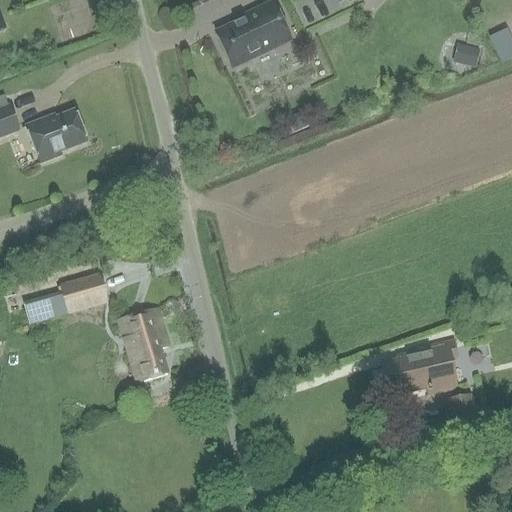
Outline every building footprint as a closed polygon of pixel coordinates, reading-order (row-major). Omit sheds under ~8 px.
[(79,0),(74,0),(55,5),(63,39),(87,33),(79,0)] [(233,69),(291,41),(273,4),(242,19),(243,22),(216,35),(233,69)] [(480,52),(458,46),(453,64),(475,70),(480,52)] [(290,135),(313,124),(306,108),(283,118),(290,135)] [(9,109),(0,112),(0,140),(18,133),(9,109)] [(60,156),(86,145),(74,114),(48,124),(47,121),(26,129),(40,167),(61,158),(60,156)] [(105,301),(98,278),(60,290),(67,313),(105,301)] [(169,349),(158,311),(119,323),(138,386),(168,377),(161,352),(169,349)] [(458,322),(463,338),(484,331),(479,315),(458,322)] [(0,319),(0,339),(4,341),(9,322),(0,319)] [(456,392),(449,361),(458,358),(454,342),(418,351),(418,354),(397,359),(397,363),(384,366),(392,399),(428,390),(430,398),(456,392)] [(446,402),(452,432),(477,426),(476,419),(487,416),(485,405),(473,407),(471,397),(446,402)]
